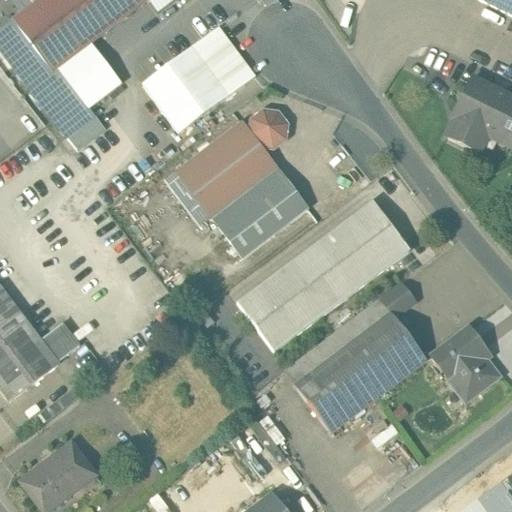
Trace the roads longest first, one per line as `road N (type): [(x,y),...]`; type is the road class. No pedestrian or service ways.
road 1 (residential): [(303,56),(397,144),(511,277)]
road 2 (unclassified): [(405,511),(511,429)]
